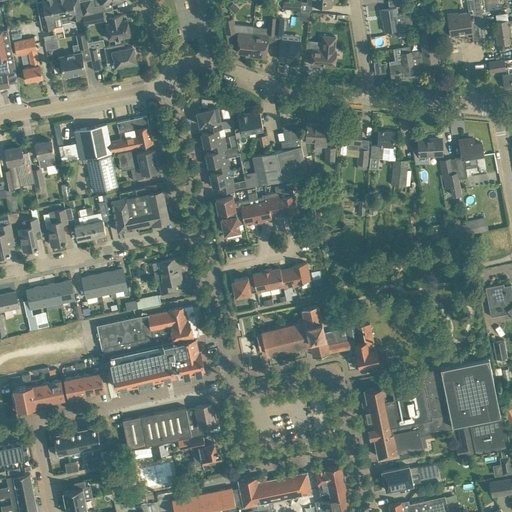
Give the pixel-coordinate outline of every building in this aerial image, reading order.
[(60,15),(57,0),(42,0),(45,10),(39,11),(41,21),(42,29),(43,29),(54,26),(62,25),(60,15)] [(57,0),(60,15),(69,13),(70,19),(82,16),(83,16),(83,14),(80,0),(79,0),(57,0)] [(94,12),(93,8),(91,0),(80,0),(83,14),(103,10),(94,12)] [(301,1),(292,0),(284,0),(280,0),(277,0),(277,7),(300,9),(301,1)] [(476,12),(474,0),(466,0),(468,11),(458,12),(457,11),(447,12),(448,21),(449,24),(450,34),(472,31),(471,25),(478,24),(476,12)] [(479,0),(474,0),(476,12),(478,24),(483,24),(482,14),(481,11),(479,0)] [(386,8),(381,9),(381,15),(384,15),(385,17),(383,18),(385,31),(395,29),(399,28),(406,27),(403,11),(398,12),(397,7),(390,8),(386,8)] [(84,23),(104,19),(103,10),(83,14),(83,16),(84,23)] [(511,18),(508,19),(507,12),(496,14),(497,21),(494,22),(498,43),(510,41),(511,44),(511,18)] [(109,22),(106,23),(109,39),(115,38),(116,44),(117,44),(123,43),(121,36),(130,34),(127,19),(122,20),(121,14),(114,15),(108,16),(109,22)] [(268,27),(267,32),(274,33),(275,33),(276,17),(269,16),(268,27)] [(226,33),(236,31),(233,17),(223,19),(226,33)] [(276,17),(275,33),(283,33),(284,17),(276,17)] [(238,31),(236,51),(246,52),(246,55),(250,55),(253,33),(253,25),(246,25),(243,27),(242,31),(238,31)] [(253,33),(250,55),(266,57),(267,45),(268,34),(267,34),(267,32),(268,27),(253,25),(253,33)] [(0,85),(9,84),(7,72),(16,70),(8,29),(0,30),(0,85)] [(438,61),(433,31),(419,33),(422,49),(410,51),(411,57),(417,56),(418,64),(438,61)] [(86,32),(76,34),(78,43),(80,43),(82,51),(83,60),(91,58),(89,49),(89,46),(86,32)] [(311,59),(311,64),(335,66),(336,50),(334,50),(336,36),(326,35),(323,35),(322,41),(321,49),(317,48),(312,48),(312,54),(311,59)] [(40,64),(37,50),(34,36),(15,40),(17,54),(29,52),(32,66),(24,67),(26,80),(43,77),(40,64)] [(298,62),(299,53),(300,41),(281,38),(278,58),(289,60),(289,62),(298,62)] [(116,44),(104,46),(105,52),(107,62),(115,60),(116,65),(122,64),(123,65),(129,64),(130,62),(136,61),(133,47),(128,48),(127,42),(123,43),(117,44),(116,44)] [(411,57),(410,51),(410,45),(402,46),(403,58),(390,60),(392,78),(392,79),(394,80),(400,80),(402,78),(401,77),(420,74),(418,64),(417,56),(411,57)] [(97,47),(89,49),(91,58),(99,57),(97,47)] [(75,53),(60,56),(64,75),(66,75),(68,76),(70,76),(71,75),(72,74),(86,71),(83,60),(82,51),(75,53)] [(490,71),(506,68),(505,64),(505,59),(489,62),(490,71)] [(376,73),(387,71),(386,63),(374,64),(376,73)] [(511,64),(508,65),(509,73),(503,74),(505,88),(511,86),(511,64)] [(211,130),(218,128),(234,125),(233,119),(221,121),(220,119),(217,120),(216,117),(214,107),(208,108),(207,105),(199,105),(199,110),(197,110),(200,124),(205,123),(210,122),(211,130)] [(263,128),(260,111),(248,114),(248,112),(238,114),(241,132),(263,128)] [(106,123),(75,129),(77,139),(77,142),(78,145),(80,156),(112,150),(138,145),(143,144),(153,142),(149,125),(147,115),(117,121),(119,131),(135,128),(136,134),(110,140),(106,123)] [(285,139),(281,140),(283,149),(302,145),(301,141),(299,132),(297,121),(282,124),(284,133),(285,139)] [(307,132),(299,132),(301,141),(305,141),(314,141),(314,146),(325,146),(326,146),(327,135),(327,125),(307,124),(307,126),(307,128),(307,132)] [(347,147),(358,148),(358,156),(357,164),(366,164),(368,146),(356,145),(356,142),(360,142),(360,138),(360,137),(361,127),(341,125),(340,135),(340,140),(348,141),(347,147)] [(206,152),(226,148),(225,141),(221,142),(220,136),(218,128),(211,130),(206,131),(202,132),(204,146),(209,145),(214,144),(215,150),(210,151),(206,152)] [(393,145),(394,140),(395,130),(379,129),(377,144),(371,144),(370,156),(393,158),(391,184),(409,186),(411,170),(406,169),(407,159),(395,158),(396,146),(393,145)] [(262,146),(270,144),(267,133),(259,135),(262,146)] [(468,137),(459,139),(462,157),(454,159),(458,177),(468,175),(466,167),(478,165),(476,155),(484,154),(482,142),(475,143),(474,138),(469,139),(468,137)] [(419,148),(418,148),(418,150),(419,150),(419,153),(419,154),(422,154),(442,153),(442,149),(441,139),(427,139),(427,138),(418,138),(419,148)] [(40,166),(55,163),(53,153),(54,153),(51,139),(36,142),(40,166)] [(23,152),(21,145),(5,148),(10,169),(2,170),(10,212),(18,211),(13,186),(34,182),(32,170),(28,151),(23,152)] [(255,170),(244,172),(245,180),(246,186),(308,174),(304,156),(302,146),(302,145),(283,149),(261,154),(252,156),(255,170)] [(231,152),(230,147),(226,148),(206,152),(209,166),(217,164),(219,171),(210,172),(210,173),(231,168),(229,161),(225,162),(224,157),(229,156),(231,152)] [(325,147),(324,162),(334,163),(334,147),(326,147),(325,147)] [(122,170),(140,166),(138,152),(137,148),(118,152),(122,170)] [(142,172),(149,171),(159,169),(155,148),(138,152),(140,166),(142,172)] [(93,190),(118,185),(110,153),(86,159),(93,190)] [(308,155),(304,156),(308,174),(315,172),(313,163),(311,155),(308,155)] [(461,193),(458,177),(454,159),(452,159),(451,158),(440,160),(445,185),(445,186),(451,185),(453,195),(461,193)] [(36,192),(45,191),(41,168),(32,170),(34,182),(36,192)] [(231,168),(210,173),(213,186),(222,184),(223,191),(215,192),(215,193),(235,189),(233,181),(230,182),(227,169),(231,169),(231,168)] [(10,212),(2,170),(1,171),(1,173),(0,172),(0,189),(5,188),(10,212)] [(164,193),(161,182),(152,184),(132,188),(104,194),(105,199),(111,198),(118,230),(169,220),(165,199),(169,198),(168,192),(164,193)] [(276,191),(267,193),(271,215),(284,212),(285,212),(279,184),(275,185),(276,191)] [(283,184),(279,184),(285,212),(285,214),(298,211),(295,194),(294,194),(293,190),(285,191),(283,184)] [(256,191),(252,192),(258,220),(272,217),(271,215),(267,193),(262,194),(262,196),(257,197),(256,191)] [(249,199),(239,201),(244,223),(258,220),(252,192),(248,193),(249,199)] [(225,196),(216,198),(218,212),(220,212),(236,209),(236,208),(235,202),(233,195),(230,195),(225,196)] [(236,209),(220,212),(223,226),(224,231),(226,233),(241,230),(239,224),(244,223),(239,201),(235,202),(236,208),(236,209)] [(95,220),(93,213),(92,206),(86,208),(92,236),(106,233),(103,218),(95,220)] [(68,223),(68,218),(65,208),(49,212),(43,214),(45,223),(47,222),(52,244),(66,241),(62,223),(68,222),(68,223)] [(78,239),(92,236),(86,208),(79,209),(82,222),(75,224),(78,239)] [(0,254),(10,253),(6,234),(12,233),(8,213),(0,214),(0,254)] [(40,229),(38,219),(38,217),(21,220),(23,227),(19,228),(24,250),(38,247),(34,229),(40,228),(40,229)] [(461,223),(456,224),(458,235),(465,234),(469,233),(468,227),(467,226),(467,222),(461,223)] [(174,282),(182,280),(177,257),(152,262),(156,282),(160,281),(162,293),(176,290),(174,282)] [(307,262),(293,264),(294,266),(297,282),(311,279),(307,262)] [(294,266),(280,269),(284,285),(284,287),(297,284),(297,282),(294,266)] [(280,267),(267,270),(270,288),(283,285),(284,285),(280,269),(280,267)] [(127,287),(123,268),(109,271),(115,297),(116,296),(115,290),(124,288),(125,294),(130,293),(129,287),(127,287)] [(267,270),(253,273),(254,276),(257,291),(270,288),(267,270)] [(115,297),(109,271),(96,274),(101,299),(102,299),(101,293),(111,291),(112,297),(115,297)] [(101,299),(96,274),(82,277),(86,296),(97,294),(98,300),(101,299)] [(234,279),(233,281),(236,295),(252,292),(257,291),(254,276),(249,278),(248,276),(234,279)] [(60,301),(75,298),(71,279),(63,281),(56,282),(60,301)] [(46,304),(60,301),(56,282),(48,284),(42,285),(46,304)] [(504,285),(503,283),(485,286),(491,316),(498,315),(500,308),(507,306),(511,313),(511,287),(511,284),(504,285)] [(31,307),(46,304),(42,285),(34,287),(27,288),(27,291),(31,307)] [(0,310),(19,306),(16,291),(0,293),(0,310)] [(137,307),(145,306),(161,303),(159,294),(135,298),(137,307)] [(312,348),(314,355),(329,352),(329,351),(355,346),(356,346),(355,342),(352,326),(325,331),(323,321),(322,321),(318,304),(303,307),(305,317),(298,319),(299,322),(285,326),(284,323),(276,324),(276,328),(270,329),(270,328),(269,328),(269,330),(262,331),(263,333),(258,335),(261,348),(266,347),(268,354),(275,352),(275,354),(276,353),(276,352),(282,350),(282,352),(283,352),(283,350),(289,349),(290,350),(290,348),(296,347),(297,348),(298,348),(297,347),(304,345),(305,349),(312,348)] [(141,314),(97,324),(99,331),(101,331),(102,335),(100,336),(101,341),(102,345),(110,344),(111,353),(161,343),(174,340),(190,337),(194,336),(190,321),(186,321),(183,306),(173,308),(169,309),(148,314),(148,313),(146,313),(142,313),(142,314),(142,315),(141,314)] [(37,328),(35,314),(27,315),(30,329),(37,328)] [(375,347),(370,322),(362,324),(365,338),(361,339),(362,341),(355,342),(356,346),(355,346),(360,366),(379,362),(376,347),(375,347)] [(111,353),(109,353),(109,354),(111,360),(117,387),(139,382),(153,379),(172,375),(170,369),(180,367),(181,375),(184,374),(185,375),(190,374),(190,373),(196,371),(196,372),(202,371),(202,370),(205,369),(200,348),(198,349),(196,336),(194,336),(190,337),(174,340),(161,343),(111,353)] [(507,356),(504,339),(493,341),(497,358),(507,356)] [(368,401),(364,402),(369,427),(368,427),(368,429),(369,429),(369,428),(373,427),(375,435),(378,449),(379,448),(380,454),(379,454),(379,456),(397,452),(398,458),(411,455),(410,449),(422,447),(419,433),(432,431),(458,425),(460,436),(462,444),(456,445),(458,455),(474,451),(474,453),(501,448),(508,447),(510,446),(505,422),(503,412),(500,413),(489,357),(422,370),(382,378),(383,385),(365,389),(368,401)] [(96,391),(105,389),(101,370),(92,372),(96,391)] [(87,393),(96,391),(92,372),(83,374),(87,393)] [(36,404),(30,373),(22,375),(23,382),(25,381),(26,385),(14,387),(14,389),(12,390),(14,401),(17,401),(18,408),(36,404)] [(33,384),(32,383),(30,373),(36,404),(37,404),(37,403),(46,401),(42,382),(33,384)] [(77,395),(87,393),(83,374),(74,376),(77,395)] [(68,397),(77,395),(74,376),(64,378),(68,397)] [(55,399),(65,397),(61,379),(51,381),(55,399)] [(46,401),(55,399),(51,381),(42,382),(46,401)] [(214,414),(211,402),(196,405),(196,407),(186,409),(189,423),(199,421),(200,427),(206,426),(216,424),(215,422),(216,421),(217,420),(216,414),(215,413),(214,414)] [(129,448),(191,435),(189,423),(186,409),(186,406),(123,418),(129,448)] [(90,447),(101,444),(97,425),(86,427),(90,447)] [(80,449),(90,447),(86,427),(76,429),(80,449)] [(69,451),(80,449),(76,429),(65,431),(69,451)] [(58,453),(69,451),(65,431),(54,433),(58,453)] [(205,444),(203,436),(189,439),(189,437),(178,440),(180,448),(191,446),(191,447),(197,446),(199,455),(201,454),(203,463),(222,459),(222,457),(224,456),(222,451),(220,451),(220,449),(216,449),(214,442),(205,444)] [(26,440),(17,441),(21,459),(25,458),(29,457),(26,440)] [(9,443),(12,461),(21,459),(17,441),(9,443)] [(4,463),(12,461),(9,443),(0,445),(4,463)] [(168,452),(166,443),(152,446),(154,455),(168,452)] [(94,466),(100,465),(98,455),(92,456),(94,466)] [(495,475),(511,472),(510,455),(500,456),(501,463),(493,465),(495,475)] [(88,468),(94,466),(92,456),(86,458),(88,468)] [(73,471),(79,469),(77,460),(71,461),(73,471)] [(67,472),(73,471),(71,461),(65,462),(67,472)] [(169,483),(168,477),(173,475),(172,469),(171,467),(170,461),(154,465),(159,486),(160,486),(160,485),(169,483)] [(418,466),(419,473),(384,481),(386,489),(413,483),(412,481),(420,479),(420,477),(433,475),(430,463),(418,466)] [(329,491),(330,490),(329,485),(345,482),(341,464),(315,469),(320,493),(324,492),(327,491),(327,492),(329,491)] [(157,486),(159,486),(154,465),(139,468),(142,482),(147,481),(148,487),(157,486)] [(382,470),(384,481),(419,473),(418,466),(409,467),(409,465),(382,470)] [(309,481),(307,471),(267,479),(266,475),(258,476),(257,475),(238,479),(240,487),(232,488),(232,487),(172,499),(174,511),(213,511),(217,511),(216,511),(275,511),(276,510),(272,510),(270,500),(311,491),(309,481)] [(30,472),(7,477),(10,490),(33,485),(30,472)] [(492,495),(511,491),(511,484),(511,476),(490,479),(492,495)] [(65,502),(85,498),(83,487),(86,486),(85,480),(74,482),(76,488),(63,490),(65,502)] [(347,495),(345,482),(329,485),(330,490),(329,491),(327,492),(327,491),(324,492),(320,493),(322,499),(315,501),(316,511),(350,511),(347,495)] [(33,485),(10,490),(12,503),(35,498),(33,485)] [(390,511),(448,511),(445,496),(433,498),(409,503),(408,499),(399,501),(389,503),(390,511)] [(35,498),(12,503),(14,511),(37,511),(38,511),(35,498)] [(88,509),(85,498),(65,502),(67,511),(73,511),(80,511),(91,511),(90,509),(88,509)]
